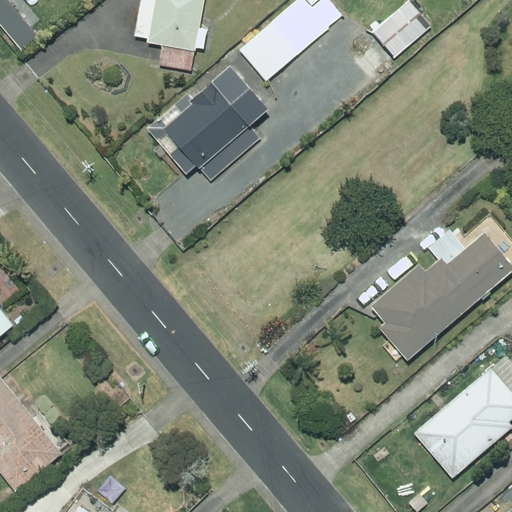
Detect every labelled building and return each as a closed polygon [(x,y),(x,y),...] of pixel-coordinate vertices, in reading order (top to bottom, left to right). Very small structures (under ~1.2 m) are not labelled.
[(153,40),(167,42),(164,62),(196,67),(201,45),(210,46),(214,27),(205,25),(209,0),(146,0),(141,33),(154,35),(153,40)] [(310,0),(297,0),(244,47),(270,78),(332,25),(310,0)] [(194,89),(153,125),(193,171),(204,163),(216,177),(265,135),(255,124),(278,105),(240,61),(200,96),(194,89)] [(411,260),(363,301),(377,317),(371,323),(398,355),(505,264),(474,227),(437,259),(432,254),(417,267),(411,260)] [(511,242),(510,241),(503,247),(508,254),(511,250),(511,242)] [(0,338),(21,322),(0,296),(0,338)] [(500,418),(511,407),(511,397),(483,363),(407,429),(445,474),(505,423),(500,418)] [(69,450),(6,372),(0,377),(0,459),(22,487),(69,450)] [(511,511),(511,496),(492,511),(511,511)] [(100,511),(89,503),(81,511),(100,511)]
